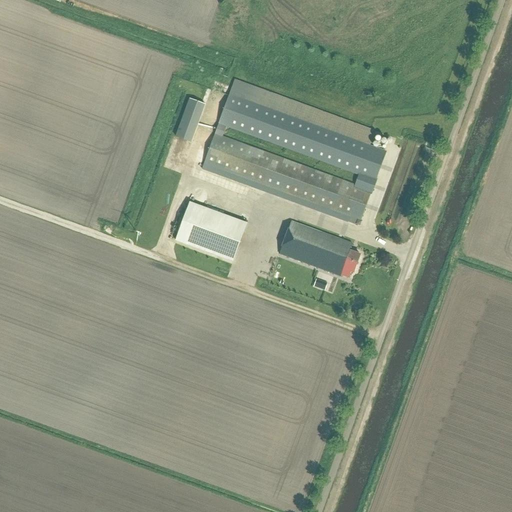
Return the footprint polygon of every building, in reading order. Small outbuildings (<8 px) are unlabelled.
[(372,193),(376,181),(375,180),(385,152),(229,96),(219,124),(359,175),(355,186),(214,135),(204,164),(361,221),(371,193),(372,193)] [(190,99),(177,137),(192,142),(206,105),(190,99)] [(233,262),(246,224),(190,203),(176,241),(233,262)] [(354,273),(361,255),(350,251),(352,244),(292,222),(280,255),(340,277),(341,275),(349,278),(351,272),(354,273)] [(261,263),(275,273),(282,263),(268,253),(261,263)]
